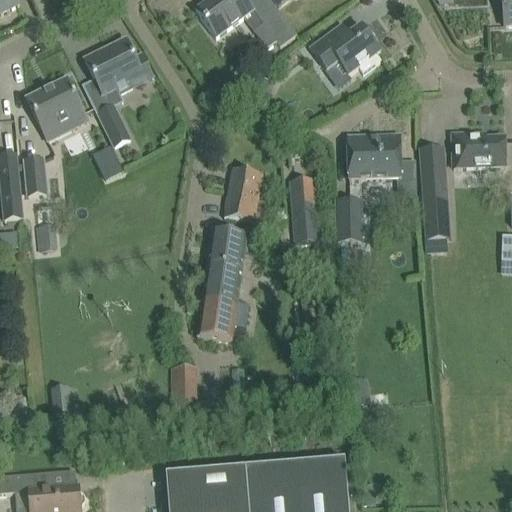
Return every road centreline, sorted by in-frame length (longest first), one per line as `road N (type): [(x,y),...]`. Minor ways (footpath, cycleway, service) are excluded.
road 1 (residential): [(511,77),(462,78),(441,63),(403,0)]
road 2 (residential): [(0,54),(109,0)]
